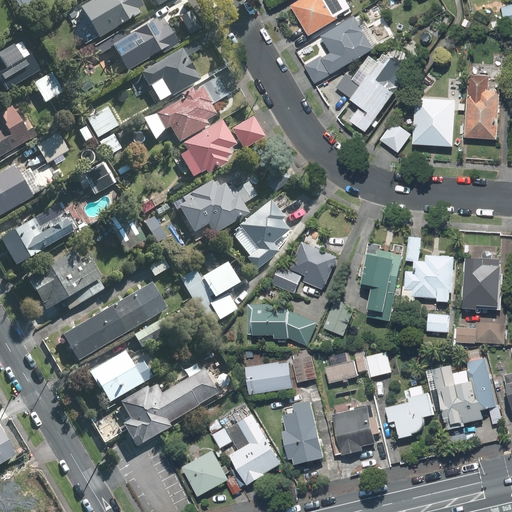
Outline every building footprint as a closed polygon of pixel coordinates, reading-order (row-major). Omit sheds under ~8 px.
[(14,0),(22,12),(42,0),(14,0)] [(142,8),(138,0),(93,0),(81,7),(83,12),(83,13),(95,34),(96,34),(98,38),(139,15),(137,11),(142,8)] [(304,0),(292,7),(309,38),(336,22),(335,19),(352,9),(346,0),(304,0)] [(385,13),(380,4),(366,11),(371,21),(385,13)] [(511,5),(502,8),(507,29),(511,27),(511,5)] [(161,17),(112,46),(127,72),(176,43),(161,17)] [(369,54),(360,38),(366,34),(356,18),(322,38),(331,55),(322,60),(331,76),(369,54)] [(0,64),(0,92),(39,68),(21,39),(0,52),(0,57),(3,63),(0,64)] [(190,64),(181,49),(140,73),(149,87),(161,79),(171,97),(199,80),(190,64)] [(337,89),(352,100),(351,102),(355,105),(343,121),(364,137),(395,95),(406,81),(397,74),(402,68),(385,56),(379,64),(371,58),(354,80),(347,75),(337,89)] [(511,59),(504,59),(503,78),(511,78),(511,59)] [(63,93),(51,73),(33,83),(45,103),(63,93)] [(466,139),(498,141),(502,93),(490,92),(491,78),(470,76),(469,90),(466,139)] [(226,95),(216,78),(202,86),(212,104),(226,95)] [(179,142),(207,125),(204,120),(214,114),(208,104),(210,103),(201,88),(193,92),(191,89),(179,95),(182,100),(156,115),(165,130),(170,127),(179,142)] [(414,146),(454,149),(457,102),(417,100),(414,146)] [(0,157),(14,149),(14,148),(30,139),(11,107),(0,112),(0,157)] [(117,125),(107,107),(85,120),(96,138),(117,125)] [(243,149),(264,137),(253,117),(232,129),(243,149)] [(224,159),(230,155),(227,149),(235,145),(221,121),(181,143),(186,151),(180,155),(192,177),(205,170),(207,174),(226,163),(224,159)] [(399,154),(413,136),(394,123),(381,141),(399,154)] [(47,163),(68,151),(57,133),(36,145),(47,163)] [(121,149),(113,135),(98,143),(107,157),(121,149)] [(93,195),(115,183),(104,163),(82,175),(93,195)] [(0,215),(32,197),(14,166),(0,173),(0,215)] [(130,173),(127,167),(116,174),(119,179),(130,173)] [(265,181),(274,192),(291,179),(282,168),(265,181)] [(215,188),(211,181),(175,202),(193,232),(208,224),(214,234),(247,214),(231,186),(227,189),(224,183),(215,188)] [(244,203),(256,195),(248,182),(236,190),(244,203)] [(165,200),(161,193),(150,200),(154,207),(165,200)] [(279,252),(272,243),(288,231),(280,221),(284,218),(270,200),(238,225),(257,250),(246,258),(255,270),(279,252)] [(153,208),(149,201),(133,210),(137,217),(153,208)] [(0,237),(0,239),(15,265),(73,232),(56,205),(0,237)] [(105,222),(123,252),(145,239),(127,209),(105,222)] [(166,236),(154,216),(144,222),(156,242),(166,236)] [(423,239),(410,238),(408,260),(421,261),(423,239)] [(305,283),(323,291),(326,285),(328,286),(339,258),(305,244),(293,272),(307,277),(305,283)] [(91,261),(82,267),(72,251),(26,278),(36,294),(35,294),(45,310),(63,300),(69,310),(104,289),(98,279),(100,278),(91,261)] [(379,251),(378,256),(369,254),(362,289),(374,291),(369,318),(391,323),(404,257),(387,254),(387,252),(379,251)] [(413,298),(424,299),(439,300),(439,303),(450,304),(450,301),(453,301),(456,258),(427,256),(427,263),(415,262),(415,273),(407,272),(406,291),(413,291),(413,298)] [(149,268),(154,276),(168,268),(164,260),(149,268)] [(480,307),(501,309),(504,262),(481,260),(481,261),(468,260),(465,310),(480,311),(480,307)] [(222,318),(222,317),(236,309),(227,293),(211,302),(208,297),(211,295),(213,298),(238,284),(226,263),(201,277),(203,281),(201,281),(194,270),(179,278),(202,317),(208,314),(213,323),(222,318)] [(295,295),(302,277),(280,269),(273,286),(295,295)] [(151,282),(63,334),(78,360),(167,309),(151,282)] [(356,308),(336,301),(325,329),(345,337),(356,308)] [(290,340),(309,348),(318,324),(290,313),(290,306),(249,306),(249,336),(276,336),(276,340),(290,340)] [(449,334),(450,316),(429,315),(428,332),(449,334)] [(159,320),(133,334),(140,346),(166,331),(159,320)] [(478,324),(477,330),(458,329),(457,343),(476,344),(477,343),(506,345),(507,325),(478,324)] [(108,403),(142,383),(151,377),(141,361),(132,366),(123,351),(89,371),(108,403)] [(222,358),(217,353),(210,353),(206,357),(205,364),(210,369),(217,369),(221,365),(222,358)] [(393,373),(388,353),(368,358),(372,378),(393,373)] [(364,354),(356,355),(359,373),(368,372),(364,354)] [(318,379),(313,357),(294,361),(299,384),(318,379)] [(499,407),(488,358),(468,362),(474,387),(459,390),(458,384),(439,388),(449,430),(468,426),(467,424),(485,420),(483,410),(499,407)] [(359,378),(355,362),(327,369),(331,385),(359,378)] [(251,396),(294,390),(290,364),(281,365),(281,363),(247,369),(251,396)] [(145,385),(119,400),(129,417),(121,421),(132,438),(136,436),(140,442),(217,397),(203,373),(163,396),(155,383),(147,387),(145,385)] [(430,393),(410,397),(411,402),(387,408),(390,423),(397,422),(400,438),(414,435),(414,433),(417,433),(420,431),(423,429),(425,425),(425,423),(426,420),(425,418),(436,415),(430,393)] [(373,405),(334,415),(338,437),(333,438),(337,455),(344,454),(345,456),(365,451),(364,446),(379,443),(378,439),(381,437),(382,435),(382,431),(378,416),(376,417),(373,405)] [(290,459),(294,458),(296,464),(325,458),(315,409),(284,415),(288,430),(284,431),(290,459)] [(0,463),(15,455),(0,428),(0,463)] [(266,434),(231,455),(249,486),(266,475),(266,474),(283,464),(266,434)] [(214,450),(182,467),(199,497),(230,480),(214,450)] [(0,484),(9,479),(3,468),(0,469),(0,484)] [(41,511),(25,483),(0,498),(0,502),(5,511),(41,511)]
